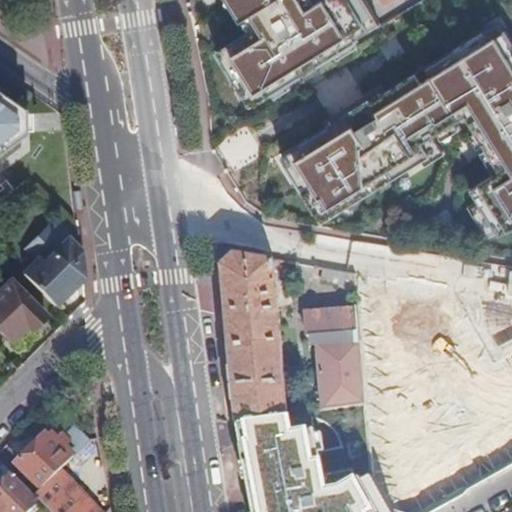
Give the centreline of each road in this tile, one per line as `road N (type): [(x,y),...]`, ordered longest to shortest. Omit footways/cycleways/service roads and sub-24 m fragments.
road 1 (residential): [(166,178),(212,235),(511,283)]
road 2 (primary): [(206,511),(186,396),(166,178)]
road 3 (primary): [(94,113),(117,324)]
road 4 (primary): [(117,324),(153,511)]
road 5 (primary): [(166,178),(134,0)]
road 6 (residential): [(117,324),(95,326),(0,420)]
